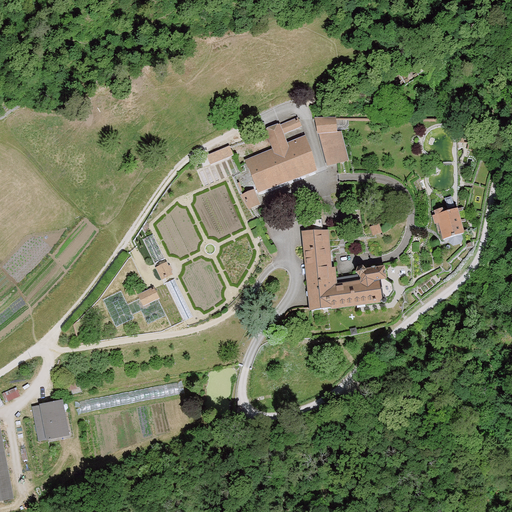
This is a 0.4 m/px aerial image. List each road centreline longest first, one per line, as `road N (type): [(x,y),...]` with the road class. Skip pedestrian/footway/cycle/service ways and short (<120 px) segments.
road 1 (track): [(26,357),(103,281),(182,169),(216,145),(298,104),(328,183)]
road 2 (track): [(292,257),(199,332),(26,357)]
